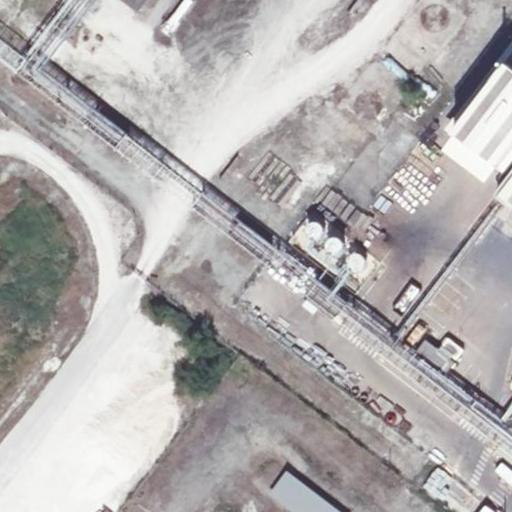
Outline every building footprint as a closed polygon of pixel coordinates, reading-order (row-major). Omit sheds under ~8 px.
[(124,0),(141,14),(151,0),(124,0)] [(511,44),(500,61),(509,68),(456,137),(498,169),(511,151),(511,44)] [(118,150),(128,137),(99,114),(89,128),(118,150)] [(511,183),(500,199),(511,207),(511,183)] [(242,224),(232,238),(264,262),(274,249),(242,224)] [(339,511),(286,471),(268,494),(290,511),(339,511)]
